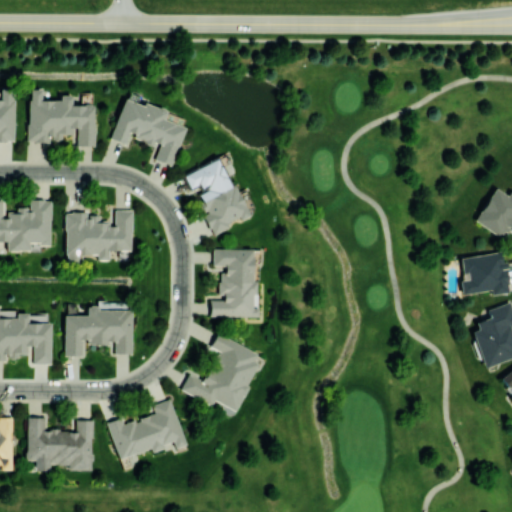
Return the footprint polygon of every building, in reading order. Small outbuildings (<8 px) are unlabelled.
[(0,140),(11,141),(13,97),(9,97),(9,89),(0,88),(0,140)] [(26,140),(60,141),(60,133),(73,134),(73,146),(92,146),(93,104),(70,104),(70,95),(58,94),(58,99),(42,99),(42,88),(27,88),(26,140)] [(108,138),(124,143),(126,135),(156,145),(151,159),(170,165),(183,125),(162,119),(165,109),(142,102),(142,104),(121,97),(108,138)] [(179,173),(187,190),(192,188),(212,233),(228,226),(226,222),(237,216),(239,219),(246,216),(219,155),(179,173)] [(511,191),(509,190),(506,194),(493,187),(473,220),(501,237),(511,221),(511,191)] [(49,199),(28,199),(28,209),(15,209),(15,212),(4,211),(4,200),(0,199),(0,240),(5,240),(5,250),(28,250),(28,243),(49,243),(49,199)] [(130,250),(130,209),(112,209),(112,220),(97,220),(97,214),(85,214),(85,211),(63,211),(63,254),(95,254),(95,259),(107,259),(107,250),(130,250)] [(253,248),(211,248),(211,265),(222,265),(222,271),(217,271),(217,298),(207,298),(207,316),(253,316),(253,248)] [(462,293),(489,289),(490,294),(508,292),(504,260),(501,261),(499,251),(456,257),(462,293)] [(485,308),(488,317),(474,321),(476,329),(471,330),(482,366),(511,357),(511,333),(510,326),(511,325),(511,306),(510,301),(485,308)] [(130,353),(131,309),(95,308),(95,305),(85,305),(85,315),(62,314),(62,355),(80,355),(81,342),(112,342),(112,353),(130,353)] [(0,358),(11,359),(11,353),(29,353),(29,363),(49,363),(49,315),(35,315),(35,322),(26,322),(26,312),(14,312),(14,318),(0,317),(0,358)] [(260,355),(214,332),(207,347),(218,352),(207,374),(203,372),(199,379),(186,373),(178,389),(209,405),(212,399),(233,410),(260,355)] [(511,366),(498,377),(508,391),(505,393),(511,402),(511,366)] [(106,421),(116,458),(149,449),(172,443),(173,447),(182,444),(170,398),(147,404),(149,414),(133,419),(120,423),(119,417),(106,421)] [(0,468),(10,469),(10,416),(0,416),(0,468)] [(90,469),(91,419),(74,419),(73,430),(42,429),(43,417),(25,416),(24,460),(33,460),(33,469),(47,470),(47,464),(66,464),(66,469),(90,469)]
